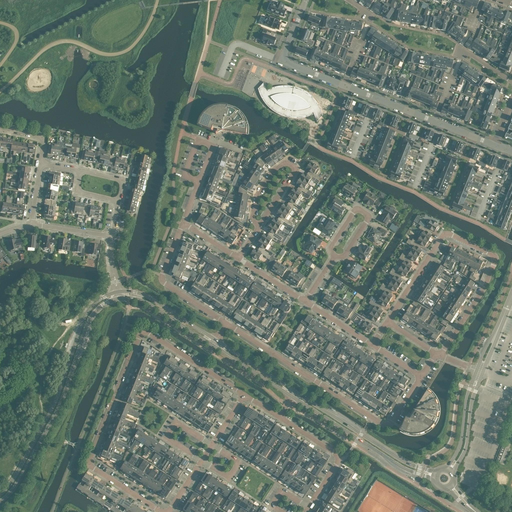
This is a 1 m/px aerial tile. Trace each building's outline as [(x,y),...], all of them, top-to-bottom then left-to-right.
[(271,3),(269,10),(283,16),(285,9),(281,7),(283,4),(277,1),(277,2),(273,0),(272,4),(271,3)] [(388,6),(383,15),(385,16),(386,18),(387,17),(388,18),(393,9),(392,9),(393,4),(394,0),(390,0),(389,3),(388,6)] [(465,0),(461,12),(460,15),(463,15),(464,12),(463,11),(464,8),(468,9),(469,7),(470,5),(470,4),(471,0),(465,0)] [(467,10),(461,27),(466,29),(468,29),(470,30),(477,33),(479,28),(482,20),(484,16),(488,6),(489,3),(484,1),(481,0),(471,0),(470,4),(469,7),(468,9),(468,10),(467,10)] [(377,3),(373,10),(378,13),(378,12),(384,3),(381,1),(379,4),(377,3)] [(384,3),(378,12),(383,15),(388,6),(389,3),(385,2),(384,3)] [(395,10),(393,20),(394,20),(396,21),(397,20),(399,21),(401,10),(403,3),(401,2),(399,7),(397,8),(396,7),(395,10)] [(406,11),(404,22),(409,23),(411,12),(414,5),(412,4),(410,9),(408,10),(407,9),(407,10),(406,11)] [(411,12),(409,23),(415,24),(417,14),(417,12),(416,11),(415,10),(417,5),(414,4),(414,5),(411,12)] [(488,6),(484,16),(485,16),(486,17),(485,22),(487,23),(493,7),(488,6)] [(422,15),(420,25),(422,25),(422,26),(424,26),(425,26),(427,16),(426,13),(428,8),(425,7),(422,15)] [(487,23),(487,24),(489,25),(493,16),(495,17),(498,9),(493,7),(487,23)] [(495,17),(494,20),(499,22),(500,19),(503,11),(501,11),(502,10),(498,9),(495,17)] [(441,19),(439,29),(441,29),(441,30),(443,30),(444,30),(446,20),(447,19),(444,18),(446,14),(447,11),(444,10),(441,19)] [(500,19),(499,21),(505,23),(505,22),(505,21),(507,18),(509,12),(508,12),(508,11),(506,11),(503,10),(503,11),(500,19)] [(264,16),(262,22),(268,25),(268,26),(274,28),(274,27),(278,29),(281,22),(278,21),(279,18),(268,14),(267,17),(264,16)] [(309,14),(307,20),(310,21),(310,23),(319,27),(322,19),(319,18),(309,14)] [(430,17),(428,27),(429,27),(431,28),(431,27),(433,28),(435,18),(436,16),(431,15),(430,17)] [(451,22),(446,30),(446,31),(448,32),(449,32),(450,34),(456,26),(459,19),(460,16),(457,15),(454,21),(452,20),(451,22)] [(322,19),(319,27),(321,27),(320,29),(326,30),(327,29),(327,28),(327,27),(329,17),(327,17),(326,16),(324,16),(324,17),(323,16),(323,19),(322,19)] [(330,36),(328,39),(331,40),(335,31),(337,29),(339,19),(340,18),(336,18),(336,19),(334,18),(333,28),(332,29),(332,31),(331,33),(330,36)] [(338,36),(336,42),(338,43),(343,30),(345,20),(339,19),(337,29),(337,31),(341,32),(339,37),(338,36)] [(456,26),(450,34),(455,36),(459,30),(460,29),(461,27),(459,25),(461,20),(459,19),(456,26)] [(343,30),(338,43),(341,44),(345,31),(347,30),(348,31),(350,21),(345,20),(343,30)] [(350,34),(347,41),(350,42),(352,36),(352,35),(353,34),(354,32),(355,22),(350,21),(348,31),(348,33),(350,34)] [(354,32),(353,34),(356,35),(357,33),(357,30),(360,30),(361,22),(355,21),(355,22),(354,32)] [(370,27),(366,34),(371,37),(375,31),(375,30),(370,27)] [(263,28),(261,32),(264,33),(261,40),(265,41),(264,43),(269,44),(269,43),(272,44),(273,43),(275,39),(275,38),(271,36),(273,32),(263,28)] [(304,28),(300,38),(301,39),(300,39),(311,44),(312,41),(308,39),(311,31),(304,28)] [(474,40),(470,46),(474,49),(480,41),(481,39),(478,37),(482,29),(479,28),(477,33),(477,34),(475,38),(474,40)] [(504,28),(503,32),(505,33),(507,31),(511,32),(509,36),(511,36),(511,30),(509,30),(504,28)] [(455,36),(454,37),(459,41),(464,34),(459,30),(455,36)] [(371,37),(370,40),(374,42),(379,34),(375,31),(371,37)] [(376,46),(372,56),(374,57),(376,53),(379,44),(384,37),(379,34),(374,42),(373,45),(376,46)] [(345,54),(338,71),(344,73),(349,75),(355,77),(359,65),(360,63),(362,59),(363,55),(364,54),(366,48),(369,42),(362,39),(360,38),(358,38),(352,36),(350,42),(347,49),(345,54)] [(484,44),(478,52),(482,55),(483,55),(488,47),(489,45),(487,43),(490,37),(487,36),(485,42),(484,44)] [(379,44),(376,53),(378,54),(381,48),(382,47),(383,48),(389,40),(384,37),(379,44)] [(469,37),(464,44),(469,47),(470,46),(474,40),(469,37)] [(488,47),(483,55),(485,56),(485,57),(486,58),(487,58),(488,59),(495,48),(494,48),(493,45),(495,39),(492,38),(489,45),(488,47)] [(511,42),(501,38),(500,41),(505,43),(506,45),(506,46),(511,48),(511,42)] [(318,48),(314,60),(317,61),(317,60),(319,61),(325,45),(326,42),(327,40),(325,39),(321,49),(320,49),(318,48)] [(480,41),(474,49),(478,52),(484,44),(485,42),(481,39),(480,41)] [(389,40),(383,48),(388,51),(393,44),(393,43),(389,40)] [(324,63),(327,65),(327,64),(329,65),(337,44),(335,43),(331,52),(330,52),(328,52),(324,63)] [(337,44),(329,65),(331,65),(331,66),(334,68),(334,67),(338,56),(337,55),(336,54),(340,45),(337,44)] [(388,51),(386,55),(389,56),(390,53),(392,54),(397,46),(393,44),(388,51)] [(296,46),(294,52),(305,56),(306,53),(308,54),(311,49),(302,45),(301,48),(296,46)] [(312,48),(308,57),(309,58),(311,59),(312,59),(314,60),(318,48),(319,47),(316,45),(315,49),(312,48)] [(325,45),(319,61),(324,63),(328,52),(326,51),(328,46),(325,45)] [(394,58),(391,64),(394,65),(394,64),(397,56),(402,48),(398,45),(397,46),(392,54),(392,56),(394,58)] [(499,46),(498,49),(511,54),(511,48),(506,46),(505,48),(504,48),(499,46)] [(338,56),(334,67),(339,69),(341,63),(345,54),(347,49),(345,47),(341,57),(338,56)] [(397,56),(394,64),(397,65),(399,61),(401,62),(402,60),(407,51),(407,50),(405,49),(404,49),(402,48),(397,56)] [(511,54),(498,49),(497,51),(502,53),(501,56),(511,60),(511,58),(511,54)] [(407,61),(406,63),(408,64),(406,69),(409,70),(410,70),(410,68),(413,62),(414,52),(413,52),(412,51),(410,51),(409,51),(407,61)] [(418,63),(417,65),(422,67),(423,64),(425,54),(420,54),(420,53),(418,61),(418,63)] [(423,64),(422,67),(427,68),(429,65),(428,65),(430,56),(426,55),(425,54),(423,64)] [(493,55),(492,58),(494,59),(509,65),(511,60),(501,56),(500,58),(493,55)] [(432,70),(430,76),(433,77),(435,69),(437,69),(438,69),(439,67),(439,65),(441,58),(436,57),(434,65),(432,70)] [(372,63),(366,79),(370,81),(375,70),(373,70),(373,68),(376,60),(373,59),(372,63)] [(509,65),(494,59),(493,61),(497,63),(496,66),(501,68),(501,69),(506,71),(506,70),(507,70),(508,70),(508,69),(509,67),(509,65)] [(364,68),(361,77),(366,79),(372,63),(369,62),(367,67),(365,66),(364,68)] [(462,62),(458,69),(462,72),(467,66),(467,65),(462,62)] [(375,83),(375,84),(377,85),(379,86),(380,86),(381,86),(385,74),(383,73),(386,64),(384,63),(382,66),(375,83)] [(375,70),(370,81),(375,83),(382,66),(380,65),(378,70),(376,71),(375,70)] [(358,69),(356,75),(358,76),(361,77),(364,68),(359,66),(358,69)] [(460,77),(457,83),(460,84),(462,79),(464,78),(465,79),(466,77),(471,69),(467,66),(462,72),(461,74),(461,75),(460,76),(460,77)] [(467,81),(462,92),(465,93),(466,90),(470,80),(476,72),(471,69),(466,77),(465,79),(466,80),(467,81)] [(434,93),(429,107),(435,109),(440,111),(445,113),(446,111),(451,100),(451,99),(452,96),(457,83),(460,77),(452,74),(443,71),(441,76),(441,78),(438,85),(434,93)] [(476,72),(470,80),(474,83),(480,75),(476,72)] [(474,83),(471,91),(474,92),(476,87),(479,88),(479,86),(480,85),(483,81),(485,78),(484,78),(484,77),(482,76),(480,75),(474,83)] [(388,76),(386,81),(389,82),(387,88),(388,88),(388,89),(391,90),(393,90),(393,89),(397,80),(396,80),(391,78),(391,77),(388,76)] [(397,80),(393,89),(399,91),(401,86),(404,87),(407,78),(404,77),(404,78),(398,76),(397,80)] [(408,86),(404,95),(405,96),(407,97),(408,97),(410,98),(410,97),(416,81),(417,80),(414,79),(410,87),(408,86)] [(263,82),(258,88),(258,91),(260,95),(262,99),(265,102),(267,105),(271,109),(275,111),(280,114),(285,115),(290,116),(295,117),(300,116),(305,115),(306,115),(306,114),(309,113),(310,114),(312,113),(315,121),(316,121),(315,120),(321,114),(320,113),(320,112),(318,107),(316,104),(313,99),(310,96),(306,93),(301,90),(298,88),(294,87),(289,86),(284,86),(279,86),(274,87),(272,87),(273,88),(269,89),(269,88),(266,90),(263,81),(263,82)] [(416,81),(410,97),(415,99),(419,88),(417,87),(418,82),(416,81)] [(483,81),(480,85),(482,86),(491,89),(499,92),(499,90),(500,90),(501,88),(501,87),(489,82),(488,84),(488,85),(483,83),(484,81),(483,81)] [(428,94),(425,103),(430,105),(434,93),(438,84),(436,83),(432,92),(430,93),(429,92),(428,94)] [(419,88),(415,99),(420,101),(426,85),(423,84),(422,89),(419,88)] [(426,85),(420,101),(425,103),(428,94),(427,94),(426,92),(429,84),(427,84),(426,85)] [(489,94),(497,97),(499,92),(491,89),(489,94)] [(483,97),(495,102),(497,97),(489,94),(485,92),(483,97)] [(478,95),(477,98),(484,101),(483,103),(485,104),(493,107),(495,102),(483,97),(480,96),(478,95)] [(341,106),(347,108),(346,111),(352,114),(353,111),(348,109),(352,100),(350,99),(351,99),(351,98),(345,96),(341,106)] [(451,100),(446,111),(451,113),(455,105),(452,104),(455,97),(452,96),(451,99),(451,100)] [(460,107),(456,115),(461,117),(465,109),(466,106),(463,105),(465,101),(462,100),(461,103),(460,107)] [(461,117),(461,118),(463,119),(465,120),(466,120),(470,111),(468,110),(470,103),(467,102),(466,106),(465,109),(461,117)] [(359,113),(365,115),(369,106),(363,103),(363,104),(361,103),(360,107),(361,108),(359,113)] [(484,107),(477,104),(476,106),(479,107),(491,112),(493,107),(485,104),(484,107)] [(203,113),(200,119),(201,119),(200,125),(201,126),(211,130),(212,126),(216,126),(217,131),(218,130),(220,129),(221,129),(222,129),(223,129),(243,133),(247,134),(247,132),(248,129),(247,127),(247,124),(246,120),(245,118),(243,114),(241,111),(238,109),(236,107),(233,106),(233,105),(231,108),(226,107),(226,105),(219,105),(219,106),(215,108),(214,106),(208,109),(208,110),(205,114),(203,113)] [(455,105),(451,113),(456,115),(460,107),(455,105)] [(479,108),(478,110),(482,112),(481,114),(489,117),(491,112),(479,107),(479,108)] [(371,117),(371,118),(376,120),(377,120),(376,120),(379,114),(380,115),(382,111),(380,111),(380,110),(374,108),(371,117)] [(340,109),(338,114),(348,118),(349,116),(353,117),(354,114),(352,114),(346,111),(340,109)] [(479,113),(478,116),(481,117),(478,125),(485,127),(489,117),(481,114),(479,113)] [(338,114),(336,120),(346,124),(349,125),(350,123),(347,121),(348,118),(338,114)] [(391,115),(387,124),(394,127),(395,127),(394,127),(398,117),(398,118),(398,117),(392,115),(392,116),(391,115)] [(336,120),(334,125),(343,129),(345,126),(348,128),(349,125),(346,124),(336,120)] [(405,131),(409,133),(407,136),(416,139),(417,136),(411,134),(411,133),(413,128),(415,129),(416,125),(415,124),(409,122),(406,131),(405,131)] [(377,123),(375,126),(383,129),(382,132),(392,136),(394,130),(383,126),(381,125),(377,124),(377,123)] [(334,125),(331,130),(341,134),(345,136),(346,133),(342,132),(343,129),(334,125)] [(424,128),(420,136),(422,137),(430,140),(433,131),(427,129),(424,128)] [(331,130),(329,136),(339,139),(341,134),(331,130)] [(504,135),(503,136),(504,136),(504,137),(505,137),(506,136),(511,139),(511,130),(511,133),(506,131),(504,135)] [(382,132),(380,137),(390,141),(392,136),(382,132)] [(435,143),(442,146),(446,137),(444,136),(445,136),(439,133),(439,134),(435,143)] [(270,136),(267,137),(269,140),(274,147),(271,148),(277,157),(280,155),(280,154),(282,152),(274,141),(272,138),(270,136)] [(329,136),(327,141),(341,147),(345,148),(347,146),(338,142),(339,139),(329,136)] [(376,136),(375,138),(379,140),(378,142),(388,146),(390,141),(380,137),(376,136)] [(403,137),(401,143),(410,146),(418,149),(419,147),(411,144),(412,141),(413,139),(409,138),(405,136),(404,137),(403,137)] [(274,141),(282,152),(284,151),(284,152),(285,152),(287,150),(287,149),(286,148),(289,146),(288,145),(282,141),(279,137),(276,140),(274,141)] [(56,143),(54,154),(58,155),(62,156),(64,142),(56,140),(56,143)] [(455,140),(451,150),(459,153),(459,152),(462,143),(463,143),(457,140),(457,141),(455,140)] [(328,141),(326,147),(336,150),(337,148),(340,149),(341,147),(327,141),(328,141)] [(48,142),(46,153),(50,154),(50,153),(54,154),(56,143),(51,143),(48,142)] [(64,142),(62,156),(65,156),(70,156),(71,146),(72,143),(64,142)] [(263,142),(261,144),(264,148),(272,159),(274,158),(275,159),(277,157),(271,148),(270,150),(268,149),(263,142)] [(373,144),(372,146),(385,152),(388,146),(378,142),(376,145),(373,144)] [(25,156),(25,160),(28,160),(29,153),(32,153),(34,153),(35,149),(34,148),(35,143),(30,143),(29,144),(27,143),(26,156),(25,156)] [(401,143),(399,148),(412,153),(413,150),(409,149),(410,146),(401,143)] [(263,154),(257,158),(263,164),(266,162),(267,163),(268,163),(270,162),(270,161),(272,159),(264,148),(261,144),(258,146),(261,150),(263,154)] [(71,146),(70,156),(74,157),(74,158),(77,158),(79,147),(76,147),(76,146),(71,146)] [(370,146),(369,148),(373,150),(372,152),(373,153),(383,157),(385,152),(372,146),(370,146)] [(218,153),(235,159),(235,160),(238,161),(241,153),(238,152),(236,157),(229,154),(230,151),(227,150),(227,149),(226,148),(225,148),(224,148),(223,148),(221,147),(218,153)] [(470,157),(476,159),(478,154),(479,154),(481,151),(479,150),(479,149),(474,147),(473,147),(474,147),(470,157)] [(82,148),(80,159),(81,159),(87,160),(90,149),(85,148),(85,149),(82,148)] [(399,148),(397,153),(406,157),(407,154),(416,158),(417,155),(412,153),(399,148)] [(90,149),(87,160),(91,161),(91,162),(95,162),(97,151),(94,151),(94,150),(90,149)] [(97,151),(95,162),(98,163),(102,164),(105,153),(105,150),(98,149),(97,151)] [(105,153),(102,164),(107,165),(110,166),(112,155),(109,154),(105,153)] [(218,153),(216,159),(225,162),(226,159),(234,162),(237,164),(238,161),(235,160),(235,159),(218,153)] [(368,154),(367,157),(381,162),(383,157),(373,153),(372,156),(368,154)] [(397,153),(395,158),(404,162),(406,157),(397,153)] [(439,155),(438,157),(442,159),(454,164),(455,161),(456,158),(455,158),(456,156),(451,154),(450,156),(447,154),(446,157),(444,157),(439,155)] [(490,154),(486,163),(493,166),(494,166),(497,157),(491,154),(491,155),(490,154)] [(112,155),(110,166),(113,167),(113,166),(118,167),(120,156),(116,155),(116,156),(112,155)] [(120,156),(118,167),(122,168),(122,169),(126,170),(128,163),(127,163),(128,158),(125,158),(120,156)] [(367,157),(366,159),(370,161),(368,164),(373,165),(372,167),(377,169),(377,167),(378,168),(380,164),(381,162),(367,157)] [(243,163),(259,173),(260,171),(261,171),(263,168),(262,168),(261,167),(263,164),(257,158),(253,165),(249,162),(245,160),(243,163)] [(395,158),(393,164),(402,167),(404,168),(406,163),(404,162),(395,158)] [(134,159),(134,161),(138,162),(138,165),(146,167),(147,162),(134,159)] [(216,159),(214,164),(226,169),(227,166),(224,165),(225,162),(216,159)] [(442,159),(439,164),(452,169),(454,164),(442,159)] [(500,167),(500,168),(505,170),(506,170),(505,170),(507,165),(509,166),(510,162),(509,162),(509,161),(503,159),(500,167)] [(468,163),(466,168),(482,175),(485,176),(486,173),(476,169),(477,166),(474,165),(475,163),(470,161),(469,163),(468,163)] [(309,162),(305,167),(307,168),(306,169),(308,170),(307,172),(318,179),(319,176),(315,173),(317,169),(317,168),(316,168),(316,167),(315,166),(316,165),(315,165),(315,164),(315,163),(313,162),(312,162),(311,163),(311,162),(310,163),(309,162)] [(243,163),(242,165),(248,170),(249,171),(248,173),(257,178),(258,176),(258,175),(259,173),(243,163)] [(214,164),(212,170),(220,173),(221,170),(229,173),(232,175),(234,172),(230,170),(226,169),(214,164)] [(393,164),(391,169),(403,174),(404,172),(401,170),(402,167),(393,164)] [(439,164),(438,166),(442,168),(441,171),(450,174),(452,169),(439,164)] [(465,168),(463,173),(472,177),(474,174),(481,177),(482,175),(466,168),(465,168)] [(390,171),(389,175),(390,175),(389,177),(394,179),(395,177),(398,178),(399,175),(408,179),(409,176),(406,175),(403,174),(391,169),(390,171)] [(6,170),(6,173),(11,173),(16,174),(16,177),(27,178),(28,178),(29,175),(28,175),(28,173),(12,171),(6,170)] [(132,170),(131,172),(136,174),(135,176),(144,178),(145,173),(132,170)] [(212,170),(210,175),(222,180),(227,182),(228,180),(223,177),(222,177),(223,174),(220,173),(212,170)] [(49,174),(48,178),(59,180),(60,175),(59,175),(60,172),(49,171),(48,174),(49,174)] [(239,171),(238,174),(241,176),(252,183),(254,181),(255,181),(257,178),(248,173),(246,175),(239,171)] [(436,172),(435,174),(437,175),(448,180),(450,174),(441,171),(440,173),(436,172)] [(300,174),(299,176),(299,177),(308,183),(310,179),(317,183),(319,180),(318,179),(307,172),(306,174),(304,173),(302,172),(301,174),(300,174)] [(463,173),(461,179),(470,182),(477,185),(478,182),(473,181),(475,178),(472,177),(463,173)] [(210,175),(207,181),(216,184),(217,182),(221,183),(222,180),(210,175)] [(437,175),(434,180),(446,185),(448,180),(437,175)] [(243,181),(238,187),(246,190),(248,187),(250,188),(252,186),(252,185),(251,185),(252,183),(241,176),(239,179),(243,181)] [(299,177),(296,183),(297,183),(296,184),(298,186),(297,187),(309,195),(311,192),(307,189),(310,185),(308,183),(299,177)] [(47,183),(46,186),(58,188),(58,185),(59,180),(48,178),(48,183),(47,183)] [(461,179),(459,184),(468,188),(471,188),(472,186),(479,189),(480,186),(477,185),(470,182),(461,179)] [(425,180),(424,182),(444,190),(446,185),(434,180),(434,183),(433,183),(425,180)] [(129,181),(128,184),(133,185),(133,187),(132,188),(139,189),(141,190),(142,184),(129,181)] [(207,181),(205,186),(218,191),(221,193),(225,194),(226,191),(218,188),(219,185),(216,184),(207,181)] [(424,182),(423,185),(433,189),(432,192),(435,193),(435,195),(439,197),(440,195),(441,195),(442,192),(443,192),(444,190),(424,182)] [(343,189),(341,192),(349,197),(351,195),(352,195),(354,192),(353,191),(355,189),(346,183),(345,186),(344,185),(342,189),(343,189)] [(459,184),(457,189),(466,193),(476,197),(477,194),(467,190),(468,188),(459,184)] [(501,187),(500,189),(507,192),(511,193),(511,186),(509,186),(507,185),(506,188),(501,186),(501,187)] [(46,189),(46,194),(57,195),(57,191),(58,188),(46,186),(46,189)] [(205,186),(203,192),(211,195),(212,193),(213,193),(216,194),(218,191),(205,186)] [(227,193),(225,196),(227,197),(245,200),(246,198),(247,198),(248,195),(247,194),(245,194),(246,190),(238,187),(237,195),(233,194),(227,193)] [(292,188),(289,193),(298,198),(301,193),(308,198),(309,195),(297,187),(296,189),(294,188),(294,189),(292,188)] [(457,189),(455,194),(464,198),(465,195),(475,199),(476,197),(466,193),(457,189)] [(511,193),(507,192),(500,189),(499,192),(506,195),(504,198),(511,200),(511,193)] [(367,191),(362,199),(365,200),(364,202),(367,204),(368,203),(371,204),(373,202),(375,203),(374,203),(377,205),(381,200),(378,198),(377,198),(376,197),(367,191)] [(126,192),(125,194),(129,195),(128,198),(136,200),(138,195),(126,192)] [(203,192),(201,198),(209,201),(208,203),(216,206),(217,203),(218,202),(210,199),(211,195),(203,192)] [(289,193),(286,198),(287,199),(289,201),(288,202),(299,210),(301,207),(295,203),(298,198),(289,193)] [(45,198),(44,201),(55,203),(56,200),(57,195),(46,194),(45,198)] [(455,194),(453,200),(463,204),(466,205),(467,202),(463,201),(464,198),(455,194)] [(0,206),(0,208),(0,211),(4,212),(5,211),(6,211),(8,199),(9,195),(6,195),(5,202),(2,202),(1,206),(0,206)] [(227,197),(227,200),(235,201),(234,204),(235,205),(235,204),(245,206),(246,203),(245,202),(245,200),(227,197)] [(333,204),(330,208),(339,214),(338,216),(344,207),(340,205),(340,204),(341,201),(342,202),(334,197),(331,202),(333,204)] [(501,201),(496,199),(495,201),(500,203),(502,204),(511,208),(511,205),(511,200),(504,198),(502,197),(501,201)] [(453,200),(451,206),(452,206),(451,208),(456,210),(457,208),(460,209),(462,206),(471,210),(472,207),(466,205),(463,204),(453,200)] [(44,205),(44,209),(54,211),(55,206),(55,203),(44,201),(44,205)] [(72,201),(70,212),(73,212),(73,213),(78,213),(79,203),(75,202),(75,201),(72,201)] [(280,204),(279,206),(279,207),(280,207),(279,208),(288,213),(291,209),(293,211),(297,213),(299,210),(288,202),(286,204),(285,203),(284,204),(282,203),(282,204),(281,204),(280,204)] [(79,203),(78,213),(82,214),(85,214),(87,204),(87,203),(84,203),(83,203),(79,203)] [(123,203),(122,206),(126,207),(125,209),(124,209),(124,212),(127,213),(128,210),(134,212),(135,206),(123,203)] [(500,203),(498,209),(509,214),(511,208),(502,204),(500,203)] [(85,214),(85,216),(88,216),(93,217),(94,206),(90,206),(90,205),(87,204),(85,214)] [(382,215),(379,219),(385,223),(389,217),(391,218),(395,211),(392,209),(393,208),(393,207),(391,205),(390,205),(389,207),(386,205),(381,212),(383,214),(382,215)] [(94,206),(93,217),(97,218),(97,217),(100,218),(102,207),(99,206),(99,207),(94,206)] [(279,208),(276,213),(277,214),(277,215),(279,216),(278,217),(289,224),(290,225),(292,222),(285,218),(288,213),(279,208)] [(42,213),(42,217),(53,219),(53,215),(54,215),(54,211),(44,209),(43,214),(42,213)] [(198,209),(195,217),(197,218),(196,220),(199,223),(200,222),(201,223),(201,224),(206,216),(201,213),(203,210),(198,209)] [(215,212),(206,227),(208,228),(211,230),(216,223),(214,221),(218,214),(220,211),(217,209),(215,212)] [(228,209),(227,211),(229,212),(233,213),(233,217),(239,221),(240,221),(241,218),(243,218),(244,215),(243,214),(243,212),(228,209)] [(498,209),(495,216),(497,216),(506,220),(509,214),(498,209)] [(206,216),(201,224),(204,226),(205,226),(206,227),(215,212),(214,211),(213,211),(208,218),(206,216)] [(487,212),(486,215),(494,218),(494,220),(493,222),(498,224),(497,226),(503,228),(503,226),(504,226),(506,220),(497,216),(495,216),(490,214),(487,212)] [(319,221),(315,228),(318,229),(320,231),(318,233),(324,237),(326,234),(326,235),(330,228),(334,223),(332,221),(326,218),(322,215),(319,221)] [(226,219),(216,234),(216,233),(218,234),(218,235),(221,237),(226,229),(224,227),(228,220),(230,218),(227,216),(226,218),(225,219),(226,219)] [(216,223),(211,230),(215,233),(215,232),(216,233),(216,234),(226,219),(225,219),(223,217),(219,224),(216,223)] [(271,219),(269,221),(269,222),(270,222),(269,223),(278,228),(281,230),(284,225),(284,226),(287,229),(290,225),(289,224),(278,217),(277,219),(275,218),(274,219),(273,218),(272,219),(271,219)] [(419,219),(417,223),(419,224),(429,230),(430,229),(432,230),(432,229),(434,230),(435,229),(436,229),(437,226),(437,225),(436,224),(436,223),(436,222),(436,221),(435,221),(434,220),(433,219),(432,220),(431,220),(431,221),(428,219),(426,224),(419,219)] [(233,229),(226,240),(227,240),(228,241),(231,243),(233,242),(233,241),(234,241),(235,240),(235,239),(235,238),(236,236),(234,234),(238,227),(241,229),(241,228),(243,226),(237,222),(233,229)] [(269,223),(266,228),(268,229),(267,230),(269,231),(268,233),(277,238),(280,240),(282,237),(279,235),(278,235),(275,233),(278,228),(269,223)] [(420,229),(417,233),(419,235),(427,240),(430,235),(429,234),(430,233),(428,232),(429,230),(419,224),(417,227),(420,229)] [(226,229),(221,237),(225,239),(226,240),(233,229),(231,227),(229,231),(226,229)] [(370,231),(366,237),(374,242),(379,234),(382,235),(386,230),(380,227),(377,230),(371,227),(369,230),(369,231),(369,230),(370,231)] [(263,233),(260,238),(268,243),(271,238),(275,241),(277,238),(268,233),(267,234),(265,233),(264,234),(263,233)] [(306,244),(304,248),(311,252),(313,249),(314,250),(318,244),(321,240),(311,234),(305,243),(306,244)] [(28,235),(27,246),(34,247),(34,249),(38,249),(38,242),(35,242),(35,235),(28,235)] [(44,235),(42,247),(43,247),(43,248),(44,248),(46,248),(47,248),(48,248),(49,248),(49,247),(50,247),(49,251),(53,252),(55,238),(50,237),(44,235)] [(410,240),(419,246),(420,244),(422,245),(422,244),(424,245),(427,240),(419,235),(416,240),(412,237),(410,240)] [(15,238),(7,240),(9,249),(10,249),(10,251),(17,249),(17,252),(23,251),(20,238),(15,239),(15,238)] [(59,238),(58,249),(65,250),(65,249),(69,250),(70,240),(66,240),(66,239),(59,238)] [(260,238),(256,243),(258,244),(257,245),(259,246),(258,248),(267,253),(269,250),(265,248),(268,243),(260,238)] [(407,238),(405,241),(408,244),(409,243),(412,245),(409,250),(417,255),(418,255),(419,255),(421,252),(420,252),(421,250),(419,249),(420,248),(418,247),(419,246),(410,240),(407,238)] [(74,240),(73,251),(80,252),(80,255),(83,256),(84,248),(81,247),(82,241),(74,240)] [(182,243),(181,246),(197,252),(200,253),(202,254),(204,252),(195,248),(196,245),(192,244),(192,243),(193,242),(189,240),(188,242),(185,241),(184,241),(183,242),(183,243),(182,243)] [(89,243),(88,253),(95,254),(95,252),(98,253),(100,244),(96,243),(96,244),(89,243)] [(355,252),(354,253),(363,259),(367,253),(367,252),(370,248),(365,244),(363,247),(363,248),(362,249),(358,247),(358,248),(357,249),(356,249),(356,250),(355,251),(355,252)] [(178,251),(188,255),(189,255),(190,256),(191,253),(196,255),(197,254),(197,252),(181,246),(179,249),(180,249),(180,250),(179,251),(178,251)] [(443,261),(442,264),(447,268),(450,261),(456,249),(451,246),(450,247),(447,246),(447,247),(446,252),(448,253),(447,254),(443,261)] [(253,248),(250,253),(251,254),(251,255),(251,256),(251,257),(252,258),(253,258),(254,259),(255,259),(255,258),(256,258),(256,257),(258,259),(262,254),(264,255),(264,257),(269,259),(266,264),(269,266),(274,258),(270,255),(267,253),(258,248),(257,249),(255,248),(255,249),(253,248)] [(450,261),(447,268),(449,269),(453,261),(456,260),(457,261),(457,259),(461,251),(456,249),(450,261)] [(202,258),(199,262),(202,264),(204,260),(206,262),(212,254),(209,252),(209,251),(207,250),(202,258)] [(401,252),(400,255),(409,261),(410,259),(412,260),(413,259),(414,260),(417,255),(409,250),(406,255),(401,252)] [(177,254),(176,257),(194,264),(195,261),(189,259),(188,257),(189,255),(188,255),(178,251),(179,252),(179,254),(178,254),(177,254)] [(461,251),(457,259),(460,261),(458,265),(460,266),(461,266),(467,254),(461,251)] [(208,265),(204,271),(207,272),(209,269),(217,256),(215,255),(215,256),(212,254),(206,262),(207,263),(208,265)] [(460,266),(458,270),(461,272),(465,263),(468,264),(472,256),(467,254),(461,266),(460,266)] [(400,255),(398,257),(402,260),(399,265),(400,266),(408,270),(409,270),(411,267),(410,267),(411,265),(409,264),(410,264),(408,262),(409,261),(400,255)] [(217,256),(209,269),(212,270),(214,267),(216,269),(217,268),(222,260),(219,258),(217,256)] [(472,256),(468,264),(470,266),(468,270),(471,271),(477,258),(472,256)] [(174,262),(183,266),(184,267),(185,264),(186,264),(193,267),(194,264),(176,257),(175,260),(176,260),(176,261),(175,263),(174,262)] [(269,266),(269,267),(269,266),(271,267),(270,269),(272,271),(273,270),(276,272),(281,264),(276,261),(277,259),(275,257),(274,258),(269,266)] [(469,274),(468,277),(473,280),(475,277),(472,275),(473,272),(475,268),(478,269),(479,268),(480,268),(484,265),(484,264),(482,262),(482,261),(477,258),(471,271),(469,274)] [(222,260),(217,268),(219,269),(217,273),(220,274),(227,263),(225,262),(222,260)] [(346,266),(344,270),(350,274),(350,275),(350,276),(354,278),(355,278),(358,273),(357,273),(357,272),(360,266),(353,261),(351,264),(348,263),(348,264),(347,266),(346,266)] [(173,265),(172,268),(189,275),(190,272),(183,269),(183,268),(183,266),(174,262),(174,263),(175,263),(174,265),(173,265)] [(434,265),(432,267),(447,277),(450,278),(451,276),(445,272),(446,271),(442,269),(444,267),(436,262),(435,262),(433,264),(433,265),(434,265)] [(227,263),(220,274),(222,276),(224,272),(227,274),(232,267),(229,265),(229,264),(227,263)] [(281,264),(276,272),(279,274),(278,275),(281,276),(282,274),(284,276),(290,266),(288,265),(286,267),(281,263),(281,264)] [(290,266),(284,276),(286,277),(285,279),(288,280),(291,282),(296,274),(297,273),(291,270),(293,268),(290,266)] [(392,267),(390,270),(399,276),(400,274),(402,275),(403,274),(404,275),(408,270),(400,266),(397,270),(392,267)] [(232,267),(227,274),(230,276),(227,279),(230,281),(237,269),(235,268),(235,269),(232,267)] [(430,269),(428,272),(437,277),(438,278),(440,276),(446,280),(447,277),(432,267),(431,269),(430,269)] [(172,268),(171,271),(171,272),(171,273),(171,274),(174,276),(174,277),(178,280),(179,277),(180,276),(181,275),(188,277),(189,275),(172,268)] [(230,281),(229,281),(232,283),(234,280),(237,281),(242,273),(239,271),(237,269),(230,281)] [(390,270),(388,272),(393,275),(389,280),(398,286),(401,280),(400,280),(400,279),(398,277),(399,276),(390,270)] [(296,274),(291,282),(294,284),(296,286),(297,284),(299,286),(300,285),(299,285),(300,285),(300,286),(301,286),(304,281),(303,281),(306,277),(302,275),(298,272),(297,273),(296,274)] [(427,275),(426,277),(443,288),(445,286),(436,281),(436,279),(437,277),(428,272),(427,275)] [(189,289),(188,290),(189,290),(189,289),(191,290),(191,291),(194,293),(204,278),(205,275),(204,274),(203,273),(202,274),(198,281),(196,281),(195,280),(189,289)] [(239,283),(235,290),(237,291),(238,291),(247,276),(245,275),(245,274),(242,273),(237,281),(239,283)] [(453,273),(452,275),(455,277),(470,287),(473,282),(465,277),(464,279),(463,279),(454,273),(453,273)] [(204,278),(194,293),(196,295),(197,294),(199,295),(199,296),(204,288),(204,287),(202,286),(206,279),(208,277),(205,275),(204,278)] [(237,291),(236,293),(239,295),(244,286),(247,288),(252,280),(249,278),(249,277),(247,276),(238,291),(237,291)] [(333,277),(330,280),(333,282),(339,285),(341,282),(335,278),(333,276),(333,277)] [(424,279),(422,282),(430,287),(431,288),(432,287),(434,286),(441,291),(443,288),(426,277),(425,279),(424,279)] [(455,277),(454,280),(460,284),(459,287),(460,287),(468,292),(470,290),(469,289),(470,287),(455,277)] [(204,288),(199,296),(199,295),(201,296),(202,297),(201,298),(204,299),(215,282),(213,280),(208,287),(206,288),(205,287),(204,287),(204,288)] [(382,282),(380,285),(390,291),(391,289),(393,290),(395,291),(398,286),(389,280),(386,285),(382,282)] [(251,292),(247,297),(250,299),(252,296),(260,284),(258,283),(258,281),(255,281),(254,281),(249,288),(250,289),(251,292)] [(215,282),(204,299),(206,301),(207,300),(207,301),(208,301),(209,302),(209,303),(214,294),(213,293),(212,291),(216,286),(218,283),(215,282)] [(421,285),(419,287),(431,295),(436,298),(438,296),(432,292),(431,291),(430,289),(431,288),(430,287),(422,282),(420,285),(421,285)] [(260,284),(252,296),(254,298),(256,294),(259,296),(259,295),(264,288),(264,287),(262,285),(260,284)] [(380,285),(378,288),(384,291),(381,296),(388,301),(391,296),(390,295),(390,294),(388,293),(390,291),(380,285)] [(451,285),(450,287),(464,297),(465,294),(466,295),(468,292),(460,287),(458,289),(451,285)] [(214,294),(209,303),(209,302),(211,303),(212,303),(211,304),(214,306),(222,294),(224,290),(225,288),(223,286),(218,294),(217,294),(215,293),(214,294)] [(417,289),(415,292),(424,297),(425,296),(426,296),(429,297),(435,301),(436,298),(431,295),(419,287),(418,289),(417,289)] [(450,287),(448,290),(455,294),(454,296),(453,297),(462,302),(463,299),(464,297),(450,287)] [(262,297),(258,303),(260,305),(270,290),(268,289),(267,289),(264,288),(259,295),(262,297)] [(322,292),(318,297),(319,297),(320,298),(319,298),(322,300),(320,302),(323,303),(326,305),(331,297),(326,294),(327,291),(324,289),(324,290),(322,293),(322,292)] [(270,290),(260,305),(263,307),(267,300),(269,301),(269,302),(274,294),(271,292),(272,292),(270,290)] [(414,296),(413,298),(429,308),(430,308),(431,306),(426,302),(427,301),(423,299),(424,297),(415,292),(414,295),(414,296)] [(224,301),(219,309),(220,308),(221,309),(222,310),(221,311),(224,312),(232,300),(235,295),(233,293),(228,301),(226,301),(224,301)] [(442,293),(441,295),(443,297),(446,299),(458,306),(459,304),(460,305),(462,302),(453,297),(454,296),(453,296),(451,298),(448,296),(442,293)] [(222,294),(214,306),(216,308),(217,307),(218,307),(219,308),(219,309),(224,301),(222,299),(224,295),(222,294)] [(267,311),(266,313),(268,314),(270,312),(280,297),(278,296),(277,296),(274,294),(269,302),(269,301),(269,302),(270,303),(271,305),(267,311)] [(232,300),(224,312),(227,314),(227,313),(228,314),(229,315),(229,316),(230,315),(235,307),(232,305),(234,302),(238,296),(235,295),(232,300)] [(370,295),(368,299),(369,299),(380,306),(381,304),(383,306),(383,305),(385,306),(388,301),(381,296),(380,295),(377,300),(375,299),(375,298),(370,295)] [(441,295),(439,297),(445,302),(446,302),(447,305),(446,306),(447,306),(456,311),(457,309),(456,308),(458,306),(446,299),(443,297),(441,295)] [(280,297),(270,312),(273,313),(277,307),(279,308),(284,301),(284,300),(281,299),(282,298),(280,297)] [(331,297),(326,305),(329,307),(331,309),(332,307),(334,308),(334,309),(340,300),(338,298),(336,300),(331,297)] [(340,300),(334,309),(335,308),(337,310),(335,311),(338,313),(338,312),(341,314),(346,307),(347,306),(348,303),(341,298),(340,300)] [(369,299),(368,302),(374,306),(371,311),(378,316),(379,315),(380,316),(381,313),(381,312),(382,311),(380,310),(381,309),(379,308),(380,306),(369,299)] [(279,318),(277,321),(280,323),(281,321),(285,314),(285,312),(285,311),(286,311),(287,311),(288,310),(289,309),(289,308),(289,307),(289,306),(289,305),(290,304),(286,302),(287,301),(285,300),(284,300),(284,301),(279,308),(282,310),(281,313),(282,314),(280,318),(279,318)] [(231,316),(231,317),(232,316),(233,317),(234,318),(233,319),(236,320),(247,302),(245,301),(241,307),(240,309),(238,309),(236,308),(231,316)] [(247,302),(236,320),(239,322),(239,321),(240,322),(240,321),(242,322),(241,323),(241,324),(247,315),(245,314),(245,312),(246,310),(250,304),(247,302)] [(346,307),(341,314),(344,316),(344,317),(346,318),(347,317),(349,318),(349,319),(350,318),(354,311),(359,304),(356,302),(351,309),(347,306),(346,307)] [(436,302),(434,305),(452,316),(453,314),(454,314),(456,311),(447,306),(446,306),(446,307),(444,307),(436,302)] [(411,313),(406,321),(408,322),(407,323),(410,325),(416,316),(414,315),(413,314),(417,308),(420,305),(417,303),(415,306),(411,312),(411,313)] [(403,313),(399,318),(400,318),(403,320),(404,319),(406,321),(411,313),(411,312),(408,311),(411,307),(408,305),(405,310),(404,313),(403,313)] [(434,305),(433,307),(440,312),(441,314),(440,315),(441,316),(448,321),(449,321),(451,318),(450,318),(452,316),(434,305)] [(416,316),(410,325),(413,327),(414,326),(416,327),(427,309),(425,308),(420,316),(417,314),(416,316)] [(254,315),(246,327),(249,329),(249,328),(250,328),(252,329),(251,330),(257,321),(255,320),(255,319),(256,316),(260,311),(257,309),(254,315)] [(427,309),(416,327),(418,328),(417,329),(420,331),(425,323),(423,321),(429,311),(427,309)] [(361,315),(360,315),(370,321),(371,319),(373,321),(374,320),(375,321),(378,316),(371,311),(370,310),(367,315),(362,312),(361,315)] [(354,311),(350,318),(353,320),(356,316),(361,320),(358,324),(362,327),(362,328),(362,329),(362,330),(364,331),(365,332),(366,331),(367,330),(368,331),(369,330),(370,331),(372,328),(371,327),(372,326),(370,325),(371,324),(369,323),(370,321),(360,315),(354,311)] [(247,315),(241,324),(242,323),(243,324),(244,324),(243,325),(246,327),(254,315),(251,313),(249,316),(247,315)] [(295,329),(298,331),(303,324),(307,326),(312,318),(307,315),(306,316),(304,316),(303,317),(302,318),(295,329)] [(257,321),(251,330),(252,329),(254,330),(254,331),(254,332),(256,333),(266,318),(264,316),(260,322),(259,323),(257,321)] [(266,318),(256,333),(259,335),(259,334),(260,335),(260,334),(262,336),(261,336),(261,337),(267,328),(265,327),(265,325),(269,320),(266,318)] [(307,331),(306,333),(306,334),(308,335),(317,321),(312,318),(307,326),(309,328),(307,331)] [(425,323),(420,331),(423,333),(423,332),(425,333),(432,322),(432,323),(435,319),(432,318),(428,324),(425,323)] [(432,322),(425,333),(427,335),(430,337),(435,329),(432,327),(437,321),(435,319),(432,323),(432,322)] [(267,328),(261,337),(262,336),(264,337),(264,338),(267,340),(270,335),(271,336),(274,332),(278,326),(279,324),(276,321),(271,330),(267,328)] [(308,335),(306,338),(309,339),(313,333),(315,332),(316,333),(317,333),(322,325),(317,321),(308,335)] [(322,325),(317,333),(319,334),(317,338),(319,339),(320,339),(327,328),(322,325)] [(435,329),(430,337),(435,341),(438,337),(437,337),(440,332),(440,333),(445,326),(442,325),(439,330),(435,328),(435,329)] [(319,339),(318,341),(320,342),(321,342),(322,341),(324,338),(326,340),(327,339),(332,331),(327,328),(320,339),(319,339)] [(329,341),(325,348),(327,349),(337,334),(332,331),(327,339),(329,341)] [(286,348),(284,350),(289,353),(294,346),(289,343),(294,335),(292,334),(285,345),(286,346),(285,348),(286,348)] [(327,349),(327,350),(330,351),(333,346),(335,345),(337,346),(342,338),(341,337),(341,336),(340,336),(339,336),(337,334),(327,349)] [(340,350),(336,358),(338,359),(343,352),(349,342),(344,339),(338,348),(340,349),(340,350)] [(289,353),(289,354),(291,356),(292,355),(294,356),(304,341),(303,342),(301,340),(296,347),(294,346),(289,353)] [(294,357),(294,358),(296,359),(297,358),(299,360),(304,352),(304,351),(302,349),(306,342),(304,341),(294,356),(294,357)] [(349,342),(343,352),(347,355),(348,354),(349,354),(354,346),(349,342)] [(143,345),(141,349),(142,349),(141,352),(153,357),(158,358),(160,360),(163,354),(159,353),(157,355),(153,354),(154,351),(151,350),(146,348),(147,347),(143,345)] [(354,346),(349,354),(351,356),(349,359),(351,361),(359,349),(354,346)] [(300,360),(299,361),(301,362),(302,361),(304,363),(313,348),(311,347),(306,354),(304,352),(299,360),(300,360)] [(305,363),(304,364),(306,365),(307,365),(309,366),(314,359),(315,358),(312,356),(316,349),(314,347),(313,348),(304,363),(305,363)] [(351,361),(349,363),(352,365),(357,358),(359,360),(364,352),(359,349),(351,361)] [(310,367),(309,367),(311,369),(312,368),(314,369),(325,353),(323,351),(317,360),(314,359),(309,366),(310,367)] [(139,354),(138,357),(147,360),(148,358),(152,359),(157,361),(158,358),(153,357),(141,352),(140,354),(139,354)] [(357,368),(356,371),(358,372),(369,355),(367,354),(367,353),(366,352),(365,352),(364,352),(359,360),(362,361),(357,368)] [(315,370),(314,371),(316,372),(317,371),(319,373),(325,364),(322,362),(326,355),(329,357),(329,355),(327,354),(325,353),(314,369),(315,370)] [(161,371),(158,375),(160,376),(161,376),(163,373),(164,373),(174,357),(171,356),(170,357),(170,356),(168,355),(169,354),(168,354),(168,355),(163,363),(164,364),(165,366),(161,371)] [(369,355),(358,372),(361,374),(362,372),(366,366),(368,365),(369,366),(374,359),(369,355)] [(138,357),(137,360),(138,360),(137,362),(149,367),(152,369),(153,366),(146,363),(147,360),(138,357)] [(174,357),(164,373),(166,374),(170,369),(172,371),(173,369),(179,361),(178,361),(178,362),(176,361),(176,360),(176,359),(174,357)] [(327,378),(326,378),(328,380),(329,379),(331,381),(336,373),(337,373),(337,372),(335,371),(334,370),(338,364),(339,362),(337,360),(336,363),(326,377),(327,378)] [(373,371),(369,377),(371,379),(374,374),(381,363),(376,360),(371,368),(372,369),(373,371)] [(175,371),(171,378),(173,379),(174,379),(184,364),(181,362),(180,363),(178,362),(179,361),(173,369),(175,371)] [(326,366),(321,374),(322,374),(321,375),(323,377),(324,376),(326,377),(336,363),(334,361),(329,368),(326,366)] [(137,362),(135,368),(143,371),(144,368),(148,370),(151,371),(152,369),(149,367),(137,362)] [(371,379),(371,380),(373,382),(377,376),(379,373),(381,374),(386,366),(381,363),(374,374),(371,379)] [(173,379),(172,382),(175,383),(176,381),(181,374),(183,376),(189,367),(188,368),(186,367),(186,366),(184,364),(174,379),(173,379)] [(332,381),(331,382),(334,383),(334,382),(336,384),(346,369),(346,368),(347,367),(345,366),(344,368),(340,374),(338,374),(337,373),(336,373),(331,381),(332,381)] [(383,377),(378,386),(380,387),(381,387),(384,381),(391,370),(386,366),(381,374),(381,375),(383,377)] [(181,384),(179,387),(182,389),(184,386),(194,371),(191,369),(190,370),(190,369),(188,368),(189,367),(183,376),(186,377),(181,384)] [(135,368),(133,373),(145,378),(148,379),(149,377),(142,374),(143,371),(135,368)] [(346,380),(347,380),(347,379),(345,377),(345,376),(349,370),(346,368),(346,369),(336,384),(337,384),(336,385),(339,386),(342,387),(346,380)] [(391,370),(384,381),(387,382),(389,379),(391,381),(396,373),(391,370)] [(184,386),(182,389),(186,391),(187,389),(186,388),(186,387),(191,381),(193,382),(197,377),(198,375),(199,374),(198,375),(196,374),(196,373),(196,372),(194,371),(184,386)] [(342,387),(341,388),(344,390),(344,389),(347,390),(356,376),(357,374),(355,372),(351,379),(348,377),(347,379),(347,380),(346,380),(342,387)] [(133,373),(130,378),(139,382),(140,379),(144,381),(145,378),(133,373)] [(394,382),(388,391),(390,393),(402,376),(401,376),(396,373),(391,381),(394,382)] [(196,387),(192,395),(194,396),(206,378),(203,377),(202,377),(200,376),(201,375),(200,376),(198,378),(194,384),(196,385),(196,387)] [(347,391),(347,392),(349,393),(349,392),(352,394),(357,386),(354,384),(358,377),(356,376),(347,390),(347,391)] [(402,376),(390,393),(396,396),(397,393),(395,392),(397,389),(399,386),(403,388),(406,385),(406,383),(406,382),(406,381),(407,379),(402,376)] [(130,378),(128,384),(140,388),(141,386),(138,384),(139,382),(130,378)] [(206,378),(194,396),(194,397),(197,398),(198,395),(203,389),(205,390),(211,382),(210,382),(208,381),(208,380),(206,378)] [(364,379),(354,395),(354,396),(356,398),(356,397),(359,398),(364,391),(362,389),(361,388),(367,380),(365,379),(364,379)] [(155,391),(152,395),(157,399),(163,390),(162,391),(160,389),(162,386),(156,382),(154,385),(152,388),(152,389),(155,391)] [(207,393),(201,402),(204,404),(216,385),(213,383),(213,384),(212,384),(210,383),(211,382),(205,390),(205,391),(207,392),(207,393)] [(163,390),(157,399),(162,402),(173,385),(171,383),(169,386),(165,392),(162,391),(163,390)] [(359,399),(361,401),(361,400),(364,402),(375,385),(372,383),(369,389),(367,392),(366,392),(364,391),(359,398),(359,399)] [(127,386),(125,389),(135,393),(136,390),(144,393),(145,390),(140,388),(128,384),(127,386)] [(173,385),(162,402),(167,405),(173,396),(172,397),(170,396),(174,389),(176,386),(173,385)] [(216,385),(204,404),(206,405),(207,402),(208,403),(212,397),(213,397),(215,398),(221,388),(220,389),(219,388),(218,387),(219,387),(216,385)] [(364,402),(364,403),(366,404),(366,403),(369,405),(374,397),(374,396),(371,394),(374,391),(375,388),(377,386),(376,385),(375,385),(364,402)] [(401,426),(401,427),(406,430),(405,432),(412,433),(412,431),(417,431),(418,432),(424,430),(423,428),(428,426),(429,427),(433,422),(432,420),(434,416),(438,417),(439,414),(439,410),(439,407),(438,403),(438,400),(436,397),(434,394),(432,391),(430,389),(427,387),(424,391),(424,392),(419,399),(414,407),(413,408),(413,409),(411,410),(410,410),(409,411),(411,414),(409,418),(405,416),(401,426)] [(215,403),(212,408),(214,409),(226,391),(223,390),(222,390),(220,389),(221,388),(215,398),(216,398),(217,400),(215,403)] [(125,389),(124,392),(125,392),(124,394),(137,399),(138,397),(134,395),(135,393),(125,389)] [(369,405),(369,406),(371,407),(371,406),(374,408),(385,391),(384,391),(382,389),(379,395),(376,399),(374,397),(369,405)] [(182,394),(172,408),(177,412),(183,403),(182,404),(180,402),(182,399),(186,393),(183,391),(181,394),(182,394)] [(226,391),(214,409),(217,411),(220,413),(222,409),(219,408),(221,405),(222,403),(224,402),(226,403),(231,396),(229,394),(228,394),(229,393),(226,391)] [(374,408),(374,409),(376,411),(376,410),(379,411),(384,404),(385,403),(383,402),(382,400),(384,396),(387,392),(385,391),(374,408)] [(173,396),(167,405),(172,408),(182,394),(181,394),(179,392),(175,399),(172,397),(173,396)] [(124,394),(122,400),(130,403),(131,400),(139,403),(140,400),(137,399),(124,394)] [(384,404),(379,411),(384,414),(385,412),(385,413),(387,411),(388,412),(395,402),(393,400),(395,398),(390,394),(387,398),(392,401),(388,407),(384,404)] [(183,403),(177,412),(182,415),(193,398),(191,396),(187,402),(185,406),(182,404),(183,403)] [(193,398),(182,415),(187,418),(193,409),(190,408),(193,405),(196,400),(193,398)] [(121,401),(119,407),(138,415),(139,412),(128,408),(129,405),(121,401)] [(193,409),(187,418),(192,421),(204,404),(201,402),(196,410),(194,411),(193,410),(193,409)] [(204,404),(192,421),(194,423),(195,424),(196,424),(197,424),(197,425),(203,416),(201,415),(201,413),(205,408),(205,407),(206,405),(204,404)] [(117,409),(116,412),(125,416),(126,413),(137,417),(138,415),(119,407),(118,409),(117,409)] [(245,417),(239,426),(242,427),(253,410),(249,408),(247,407),(242,415),(245,417)] [(203,416),(197,425),(198,425),(198,426),(199,427),(200,427),(202,428),(214,411),(211,409),(206,417),(204,417),(203,416)] [(253,410),(242,427),(244,429),(245,426),(249,420),(251,420),(253,421),(258,413),(257,413),(258,412),(256,411),(255,411),(253,410)] [(214,411),(202,428),(203,428),(208,431),(213,423),(210,421),(214,415),(217,417),(219,414),(216,412),(214,411)] [(116,412),(115,415),(116,415),(115,418),(129,423),(131,424),(134,425),(135,423),(132,421),(124,418),(125,416),(116,412)] [(253,426),(249,433),(251,434),(253,431),(263,416),(262,416),(263,415),(261,414),(260,415),(258,413),(253,421),(251,423),(254,425),(253,426)] [(263,416),(253,431),(256,432),(257,430),(260,426),(262,428),(263,427),(268,420),(267,419),(268,418),(266,417),(265,418),(263,416)] [(115,418),(113,423),(121,426),(122,424),(128,426),(129,423),(115,418)] [(264,431),(260,439),(261,440),(262,439),(271,425),(273,423),(272,423),(273,422),(271,420),(270,421),(268,420),(263,427),(262,428),(261,429),(264,431)] [(113,423),(111,428),(126,434),(127,432),(122,430),(122,429),(123,427),(121,426),(113,423)] [(272,435),(267,443),(269,445),(270,442),(280,427),(279,427),(280,426),(278,425),(277,426),(275,424),(273,427),(269,433),(272,435)] [(230,434),(225,442),(226,443),(230,445),(239,431),(241,428),(239,427),(233,435),(232,435),(230,434)] [(280,427),(270,442),(273,443),(277,436),(280,438),(285,431),(284,430),(285,430),(283,428),(282,429),(280,427)] [(111,428),(109,434),(117,437),(118,437),(119,434),(129,438),(130,436),(126,434),(111,428)] [(135,438),(128,449),(131,451),(132,448),(134,445),(135,443),(143,432),(137,429),(132,437),(135,438)] [(239,431),(230,445),(235,449),(240,441),(237,440),(237,439),(241,432),(239,431)] [(282,441),(276,450),(278,452),(279,452),(279,451),(290,434),(289,434),(290,433),(288,431),(287,432),(285,431),(280,438),(279,439),(282,441)] [(143,432),(135,443),(137,444),(138,445),(140,442),(142,443),(142,444),(148,435),(143,432)] [(109,434),(106,439),(118,444),(122,445),(127,447),(128,444),(119,441),(118,439),(119,438),(118,437),(117,437),(109,434)] [(279,451),(279,452),(281,453),(285,447),(287,444),(289,445),(290,446),(295,437),(295,436),(293,435),(292,435),(290,434),(279,451)] [(148,435),(142,444),(143,443),(145,445),(143,448),(145,450),(153,439),(148,435)] [(240,441),(235,449),(240,452),(250,436),(247,435),(244,440),(241,439),(240,441)] [(250,436),(240,452),(245,455),(250,447),(247,445),(250,441),(252,437),(250,435),(250,436)] [(292,447),(287,456),(288,457),(290,457),(299,443),(300,441),(300,440),(300,439),(298,438),(297,439),(295,437),(290,446),(292,447)] [(105,441),(103,444),(114,448),(115,447),(115,445),(116,446),(121,448),(122,445),(118,444),(106,439),(106,441),(105,441)] [(145,450),(143,453),(146,455),(150,448),(153,450),(152,451),(158,442),(153,439),(145,450)] [(153,455),(151,458),(153,459),(155,456),(156,456),(163,445),(158,442),(152,451),(153,450),(155,451),(153,455)] [(250,447),(245,455),(250,459),(252,456),(255,451),(259,444),(257,442),(253,448),(252,448),(250,447)] [(297,456),(294,461),(296,462),(297,460),(307,445),(307,444),(305,442),(305,443),(302,442),(300,444),(296,450),(297,450),(298,455),(297,456)] [(103,444),(102,447),(103,447),(102,449),(121,457),(122,454),(115,451),(116,449),(114,448),(103,444)] [(497,454),(495,460),(498,462),(500,455),(504,445),(501,444),(497,454)] [(163,445),(156,456),(158,458),(160,455),(163,456),(162,457),(168,448),(163,445)] [(307,445),(297,460),(299,462),(302,458),(303,456),(306,458),(307,457),(312,448),(312,447),(310,446),(310,447),(307,445)] [(253,457),(251,461),(254,462),(254,461),(257,463),(266,448),(267,448),(264,447),(260,453),(257,451),(253,457)] [(165,458),(161,465),(163,466),(173,452),(168,448),(162,457),(163,456),(165,458)] [(266,448),(257,463),(262,466),(267,459),(265,458),(265,456),(268,450),(266,448)] [(310,459),(305,466),(307,467),(308,466),(317,451),(317,450),(315,449),(315,450),(312,448),(307,457),(310,459)] [(100,451),(99,455),(104,458),(104,457),(105,457),(109,459),(116,461),(114,465),(118,466),(119,463),(121,457),(102,449),(101,452),(101,451),(100,451)] [(317,451),(308,466),(310,468),(314,461),(315,461),(317,462),(322,455),(322,454),(320,452),(320,453),(317,451)] [(124,460),(119,468),(120,468),(121,471),(122,470),(124,472),(134,456),(136,454),(133,452),(127,462),(124,460)] [(163,466),(161,469),(164,470),(170,462),(172,463),(172,464),(178,455),(173,452),(163,466)] [(267,459),(262,466),(267,470),(277,454),(275,453),(272,457),(270,461),(267,459)] [(277,454),(267,470),(272,473),(277,464),(275,463),(279,455),(277,454)] [(175,465),(169,474),(172,475),(183,458),(182,457),(181,457),(181,456),(180,456),(180,455),(179,455),(178,455),(172,464),(173,464),(175,465)] [(318,467),(314,474),(316,475),(326,461),(327,459),(325,458),(326,457),(322,455),(317,462),(317,463),(315,465),(318,467)] [(134,456),(124,472),(126,473),(126,474),(129,474),(134,467),(132,465),(136,458),(134,456)] [(277,464),(272,473),(277,476),(279,474),(288,460),(287,458),(286,457),(281,465),(279,465),(278,464),(277,464)] [(183,458),(172,475),(174,477),(177,479),(179,476),(176,474),(180,468),(182,470),(188,461),(183,458)] [(134,467),(129,474),(132,476),(132,477),(134,478),(146,460),(143,459),(140,464),(137,468),(135,466),(134,467)] [(146,460),(134,478),(136,479),(137,479),(140,481),(144,473),(142,472),(144,468),(148,462),(146,460)] [(280,475),(279,477),(284,481),(295,464),(293,462),(287,471),(286,471),(284,470),(280,475)] [(295,464),(284,481),(289,484),(295,475),(292,474),(297,465),(295,464)] [(340,472),(339,473),(340,474),(355,483),(356,480),(354,479),(350,477),(352,474),(354,471),(348,467),(346,470),(342,467),(339,471),(340,472)] [(144,473),(140,481),(141,484),(142,483),(144,485),(154,470),(151,468),(147,475),(144,473)] [(154,470),(144,485),(146,486),(147,485),(150,487),(155,480),(154,480),(152,478),(156,471),(154,470)] [(295,475),(289,484),(294,487),(304,472),(302,471),(300,473),(299,475),(295,476),(295,475)] [(155,480),(150,487),(150,488),(151,490),(152,490),(154,491),(164,476),(166,473),(163,472),(158,481),(155,479),(154,480),(155,480)] [(200,480),(194,490),(196,491),(199,493),(201,490),(198,488),(202,482),(205,483),(210,475),(208,474),(208,473),(205,473),(205,472),(200,480)] [(304,472),(294,487),(299,490),(304,483),(305,481),(304,480),(304,477),(306,474),(304,472)] [(78,483),(76,487),(80,490),(80,491),(82,492),(83,491),(82,491),(92,477),(85,473),(81,478),(81,479),(85,482),(82,485),(78,483)] [(304,483),(299,490),(303,493),(303,492),(305,493),(312,482),(315,477),(312,474),(310,473),(308,476),(310,477),(310,479),(309,481),(307,484),(306,484),(304,483)] [(340,474),(337,479),(344,484),(346,481),(350,483),(353,486),(355,483),(340,474)] [(203,492),(202,494),(204,496),(215,479),(213,477),(213,476),(210,476),(211,475),(210,475),(205,483),(208,485),(203,492)] [(164,476),(154,491),(156,492),(157,492),(160,494),(165,486),(164,486),(162,485),(166,478),(164,476)] [(92,477),(82,491),(83,491),(87,494),(87,495),(89,497),(89,496),(92,492),(88,489),(90,485),(94,488),(98,481),(92,477)] [(160,494),(159,494),(161,496),(162,495),(165,497),(174,483),(176,480),(174,478),(171,477),(169,479),(172,481),(168,487),(165,485),(164,486),(165,486),(160,494)] [(215,479),(204,496),(205,497),(207,496),(210,491),(213,488),(215,490),(220,482),(217,480),(215,479)] [(337,479),(333,484),(346,491),(345,492),(349,494),(351,491),(346,488),(347,485),(344,484),(337,479)] [(92,492),(89,496),(94,499),(93,500),(95,501),(96,500),(105,486),(98,481),(94,488),(98,491),(96,494),(92,492)] [(217,492),(213,498),(214,498),(215,499),(216,499),(216,500),(225,485),(223,484),(220,482),(215,490),(217,491),(217,492)] [(333,484),(330,489),(338,494),(339,494),(340,492),(344,494),(348,496),(349,494),(345,492),(346,491),(333,484)] [(216,499),(214,502),(217,504),(221,498),(223,495),(226,496),(229,491),(230,489),(230,488),(228,486),(227,486),(225,485),(216,500),(216,499)] [(105,486),(96,500),(101,503),(100,504),(102,505),(103,504),(105,500),(101,498),(104,494),(108,497),(112,490),(105,486)] [(330,489),(327,494),(342,503),(343,501),(336,496),(338,494),(330,489)] [(105,500),(103,504),(107,507),(107,508),(109,510),(109,509),(119,494),(112,490),(108,497),(112,499),(109,503),(105,500)] [(230,500),(225,508),(227,509),(228,508),(237,493),(232,490),(230,492),(227,498),(230,500)] [(187,500),(182,508),(185,510),(185,511),(186,511),(187,511),(192,504),(189,502),(194,495),(196,497),(198,494),(195,492),(193,491),(191,494),(187,500)] [(237,493),(228,508),(230,509),(235,502),(238,504),(242,497),(237,493)] [(119,494),(109,509),(114,511),(113,511),(116,511),(119,509),(115,507),(117,503),(121,505),(125,499),(119,494)] [(327,494),(324,499),(327,501),(331,504),(333,501),(340,506),(342,503),(327,494)] [(201,500),(193,511),(200,511),(202,510),(200,509),(200,508),(204,502),(204,498),(203,497),(201,500)] [(240,506),(236,511),(239,511),(247,500),(242,497),(238,504),(240,506)] [(119,509),(116,511),(126,511),(132,503),(125,499),(121,505),(125,508),(122,511),(119,509)] [(192,504),(187,511),(193,511),(201,500),(199,499),(194,505),(192,504)] [(242,511),(244,510),(247,511),(252,503),(252,502),(250,501),(247,500),(239,511),(242,511)] [(320,504),(319,506),(328,511),(334,511),(331,510),(333,507),(331,506),(325,503),(323,501),(322,500),(320,504)] [(132,503),(126,511),(131,511),(135,511),(139,507),(132,503)] [(202,510),(200,511),(208,511),(213,504),(212,503),(211,503),(205,511),(202,509),(202,510)] [(254,511),(256,509),(258,506),(252,503),(247,511),(254,511)]
